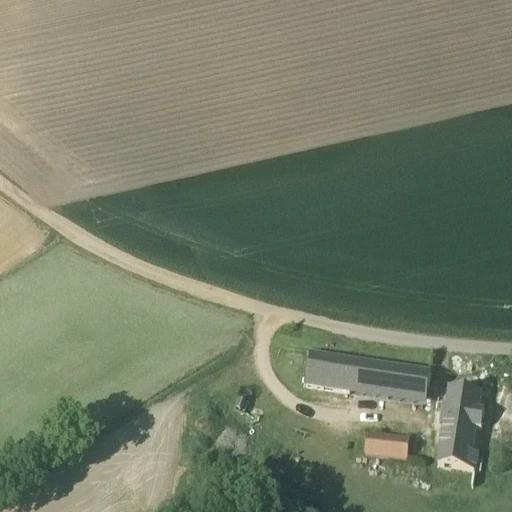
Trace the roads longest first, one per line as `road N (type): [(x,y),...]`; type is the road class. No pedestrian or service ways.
road 1 (track): [(251,307),(85,243),(0,184)]
road 2 (unclassified): [(511,347),(368,336),(251,307)]
